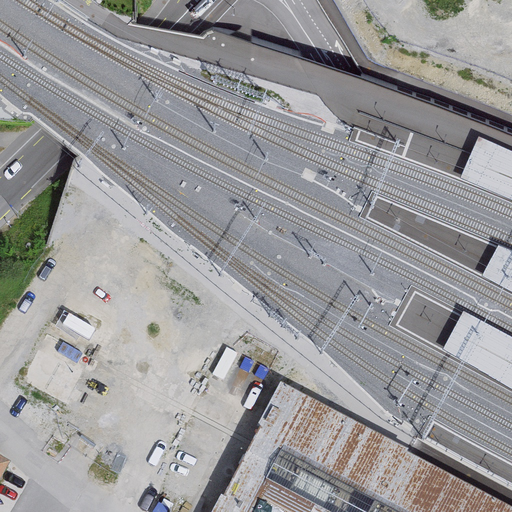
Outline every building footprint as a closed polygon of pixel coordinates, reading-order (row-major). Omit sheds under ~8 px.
[(511,150),(478,136),(459,182),(477,189),(511,203),(511,150)] [(123,218),(105,241),(125,256),(142,232),(123,218)] [(511,249),(498,244),(481,278),(502,290),(511,294),(511,249)] [(511,391),(511,338),(495,330),(462,312),(441,353),(511,391)] [(511,511),(511,509),(283,389),(270,415),(218,511),(511,511)] [(0,485),(9,470),(0,464),(0,485)]
